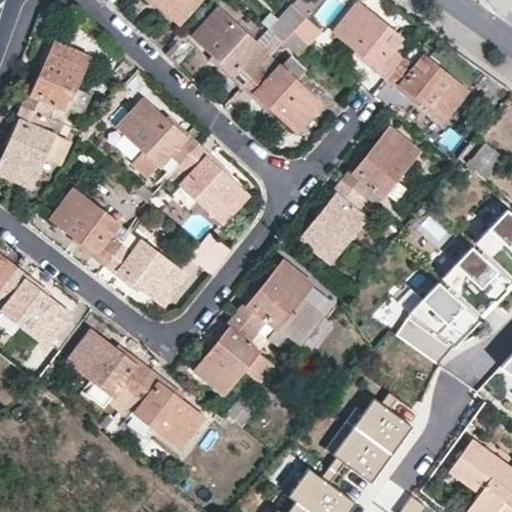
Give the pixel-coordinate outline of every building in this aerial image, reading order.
[(107,0),(114,6),(120,0),(157,0),(178,19),(195,0),(107,0)] [(329,25),(342,0),(321,0),(313,17),(329,25)] [(412,45),(358,0),(335,30),(360,50),(359,52),(376,66),(388,75),(412,45)] [(31,33),(31,35),(44,40),(59,1),(40,8),(31,33)] [(269,26),(283,39),(293,29),(304,18),(307,15),(293,1),(269,26)] [(217,61),(242,84),(260,64),(249,53),(255,45),(216,8),(193,33),(219,58),(217,61)] [(304,18),(293,29),(304,38),(310,43),(320,30),(304,18)] [(293,29),(283,39),(296,49),(304,38),(293,29)] [(193,44),(179,31),(162,50),(175,62),(193,44)] [(87,56),(54,41),(39,74),(37,72),(23,103),(64,122),(70,108),(81,112),(91,91),(74,84),(87,56)] [(467,89),(412,45),(388,75),(419,99),(421,97),(445,117),(467,89)] [(137,67),(124,55),(107,73),(121,85),(137,67)] [(242,84),(269,109),(272,106),(296,129),(299,125),(318,104),(320,103),(295,80),(305,71),(288,56),(270,74),(260,64),(242,84)] [(368,89),(374,94),(388,75),(376,66),(362,84),(363,85),(368,89)] [(137,67),(121,85),(132,96),(149,78),(137,67)] [(207,133),(196,123),(186,133),(172,119),(171,120),(145,98),(119,125),(141,146),(129,160),(145,175),(158,161),(170,172),(198,143),(207,133)] [(0,163),(0,169),(30,183),(43,155),(59,163),(71,138),(59,132),(64,122),(23,103),(9,134),(12,136),(0,163)] [(327,112),(318,104),(299,125),(307,133),(327,112)] [(362,153),(342,179),(363,196),(374,204),(418,148),(390,126),(366,154),(362,153)] [(501,155),(482,140),(461,166),(480,181),(501,155)] [(198,143),(170,172),(182,183),(171,195),(187,209),(199,198),(222,219),(247,192),(222,168),(221,164),(198,143)] [(342,179),(321,206),(324,208),(301,236),(329,258),(363,216),(354,207),(363,196),(342,179)] [(78,242),(107,263),(131,231),(74,190),(53,218),(81,239),(78,242)] [(152,192),(146,199),(152,204),(158,208),(163,202),(152,192)] [(511,213),(504,206),(472,239),(511,277),(511,213)] [(107,263),(134,283),(136,280),(165,301),(186,272),(131,231),(107,263)] [(209,232),(200,243),(222,260),(230,249),(209,232)] [(191,254),(212,272),(222,260),(200,243),(191,254)] [(507,282),(468,246),(439,277),(478,313),(507,282)] [(0,287),(16,266),(0,254),(0,287)] [(257,287),(237,312),(266,336),(274,326),(275,326),(309,283),(282,260),(259,288),(257,287)] [(43,287),(16,266),(0,287),(0,305),(2,307),(22,322),(47,341),(70,313),(41,290),(43,287)] [(474,315),(433,279),(419,295),(408,310),(411,315),(397,333),(439,363),(454,343),(474,315)] [(338,301),(327,292),(310,313),(320,321),(338,301)] [(22,322),(2,307),(0,309),(0,322),(14,333),(22,322)] [(237,312),(214,339),(218,341),(196,369),(222,391),(242,367),(258,379),(272,363),(256,350),(259,346),(258,345),(266,336),(237,312)] [(151,370),(123,349),(120,351),(92,329),(69,358),(96,379),(87,391),(106,405),(110,400),(121,408),(151,370)] [(24,367),(37,378),(53,357),(40,346),(24,367)] [(511,355),(500,367),(511,375),(511,355)] [(178,390),(151,370),(121,408),(134,419),(130,423),(147,437),(157,425),(182,444),(204,416),(176,393),(178,390)] [(240,394),(225,412),(238,424),(253,406),(240,394)] [(410,424),(372,396),(330,451),(367,480),(410,424)] [(511,511),(511,478),(460,440),(439,471),(469,492),(457,509),(460,511),(501,511),(504,509),(508,511),(511,511)] [(345,511),(353,501),(306,466),(285,494),(293,499),(310,511),(345,511)] [(422,511),(427,505),(409,492),(394,511),(422,511)] [(310,511),(293,499),(282,511),(277,508),(274,511),(310,511)]
